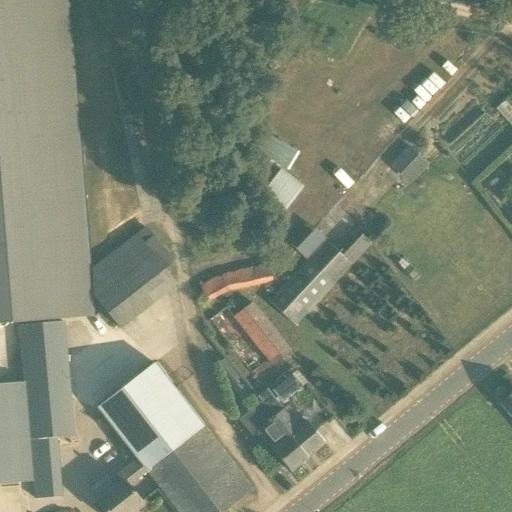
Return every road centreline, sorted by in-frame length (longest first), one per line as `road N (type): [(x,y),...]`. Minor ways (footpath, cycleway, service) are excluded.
road 1 (tertiary): [(292,511),(511,336)]
road 2 (unknown): [(131,0),(184,264)]
road 3 (track): [(511,28),(394,0)]
